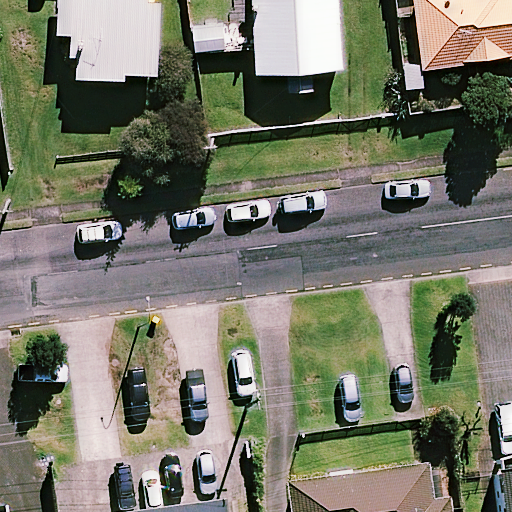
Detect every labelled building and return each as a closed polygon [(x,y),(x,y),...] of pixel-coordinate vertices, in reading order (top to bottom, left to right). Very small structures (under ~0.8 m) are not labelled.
[(163,82),(167,8),(155,7),(154,0),(65,0),(64,40),(78,41),(77,63),(83,64),(82,85),(131,87),(132,81),(163,82)] [(349,75),(344,0),(257,0),(262,80),(349,75)] [(511,0),(418,0),(429,76),(511,64),(511,0)] [(453,511),(453,506),(436,508),(431,472),(289,490),(291,511),(453,511)] [(498,511),(511,511),(511,485),(495,487),(498,511)]
